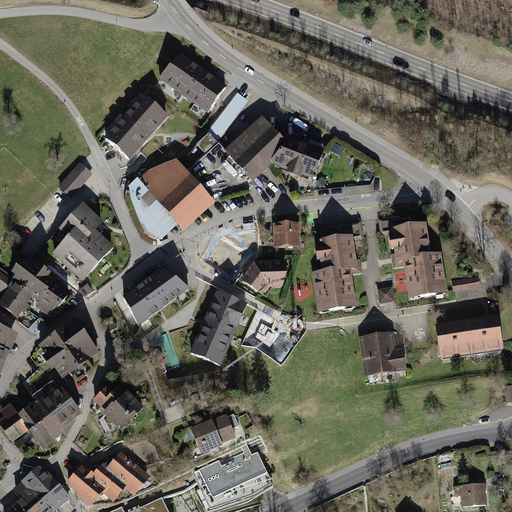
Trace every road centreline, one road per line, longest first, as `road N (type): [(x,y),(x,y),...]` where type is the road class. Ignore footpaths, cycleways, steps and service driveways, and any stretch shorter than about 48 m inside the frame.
road 1 (residential): [(429,182),(414,195),(232,217),(158,253),(83,308)]
road 2 (tertiary): [(429,182),(225,59),(167,0)]
road 3 (secondary): [(511,100),(239,0)]
road 4 (residential): [(283,511),(436,444),(511,432)]
road 5 (residential): [(0,436),(22,459),(55,461),(108,351)]
road 6 (track): [(183,20),(141,25),(65,10),(0,13)]
